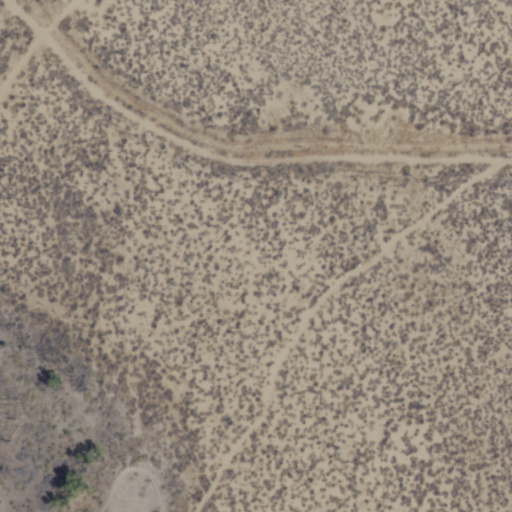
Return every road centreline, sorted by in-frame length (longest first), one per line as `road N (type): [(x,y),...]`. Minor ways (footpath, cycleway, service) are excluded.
road 1 (track): [(511,161),(234,160),(86,84),(15,0)]
road 2 (track): [(203,511),(271,408),(311,320),(342,283),(493,162)]
road 3 (track): [(0,97),(86,0)]
